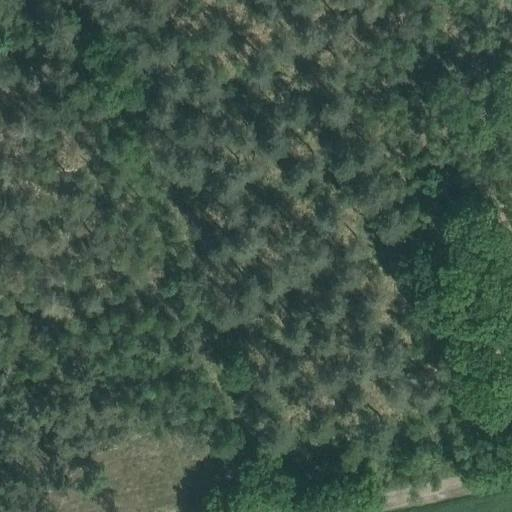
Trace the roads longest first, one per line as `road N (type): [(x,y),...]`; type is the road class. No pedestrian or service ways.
road 1 (track): [(79,0),(273,511)]
road 2 (track): [(511,475),(332,511)]
